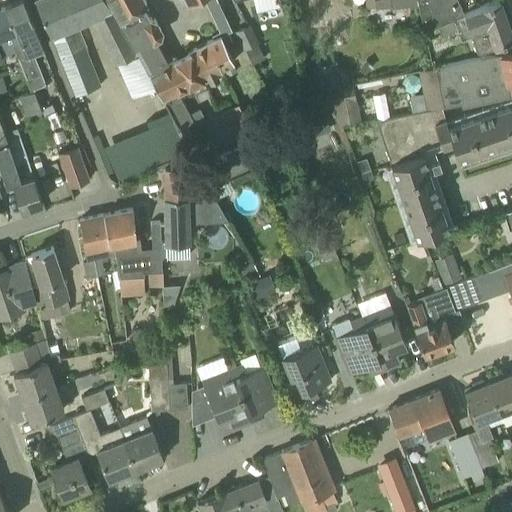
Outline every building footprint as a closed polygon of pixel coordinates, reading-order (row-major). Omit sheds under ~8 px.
[(15,48),(31,92),(35,91),(42,110),(46,121),(49,129),(60,125),(57,117),(47,89),(51,88),(45,73),(42,74),(33,52),(43,48),(22,0),(21,0),(7,7),(20,43),(14,46),(15,48)] [(107,0),(35,0),(49,32),(91,14),(92,18),(93,17),(110,50),(112,49),(131,95),(154,84),(112,5),(110,5),(107,0)] [(187,85),(190,84),(221,68),(221,67),(233,61),(225,44),(232,40),(227,32),(232,30),(218,0),(204,0),(207,5),(206,5),(220,36),(166,62),(154,37),(159,35),(161,29),(155,19),(150,17),(149,18),(141,3),(146,1),(145,0),(109,0),(112,5),(154,84),(178,127),(193,120),(177,90),(183,87),(183,88),(188,86),(187,85)] [(374,0),(376,7),(390,6),(390,9),(419,5),(417,0),(374,0)] [(424,29),(437,25),(464,15),(463,11),(457,0),(417,0),(419,5),(424,29)] [(464,15),(437,25),(442,35),(442,36),(458,30),(461,38),(471,34),(477,51),(492,45),(495,55),(511,50),(511,35),(499,0),(495,0),(463,11),(464,15)] [(20,43),(7,7),(0,10),(0,39),(5,51),(15,48),(14,46),(20,43)] [(249,25),(236,31),(244,49),(257,43),(249,25)] [(437,25),(424,29),(428,40),(442,35),(437,25)] [(53,43),(75,95),(100,85),(85,46),(73,51),(67,37),(53,43)] [(265,59),(258,45),(247,51),(254,65),(265,59)] [(511,50),(495,55),(433,68),(441,106),(461,103),(462,106),(510,96),(511,95),(511,50)] [(345,66),(337,68),(336,61),(312,65),(314,73),(305,74),(309,92),(349,84),(345,66)] [(234,64),(225,68),(229,76),(238,71),(234,64)] [(423,92),(426,109),(441,106),(433,68),(419,71),(423,92)] [(301,82),(287,84),(290,100),(304,96),(303,93),(301,82)] [(349,84),(309,92),(303,93),(304,96),(307,110),(331,105),(339,126),(361,122),(353,83),(349,84)] [(423,92),(409,95),(412,111),(426,109),(423,92)] [(511,97),(446,120),(441,106),(426,109),(412,111),(375,119),(416,239),(448,228),(423,154),(443,146),(443,144),(452,141),(458,158),(511,139),(511,97)] [(277,115),(275,109),(274,107),(273,103),(251,106),(240,107),(245,119),(253,118),(277,115)] [(245,119),(240,107),(238,104),(220,113),(227,128),(245,119)] [(252,141),(196,166),(208,187),(257,165),(296,148),(283,115),(267,118),(270,127),(265,139),(256,143),(252,141)] [(309,120),(297,124),(304,141),(316,136),(309,120)] [(20,179),(8,142),(0,144),(0,174),(2,173),(6,184),(13,182),(22,208),(42,201),(33,174),(20,179)] [(90,178),(78,144),(58,151),(70,185),(90,178)] [(189,166),(196,166),(189,152),(151,167),(152,172),(159,169),(164,169),(164,195),(190,195),(189,166)] [(357,161),(361,172),(372,168),(368,157),(357,161)] [(375,177),(372,168),(361,172),(365,181),(375,177)] [(217,197),(214,190),(190,195),(190,196),(188,196),(189,222),(228,220),(219,201),(217,197)] [(189,222),(188,196),(190,196),(190,195),(164,195),(165,240),(161,240),(162,255),(166,255),(168,257),(187,257),(189,254),(189,241),(190,241),(189,222)] [(140,248),(139,238),(135,238),(132,207),(105,213),(110,244),(114,243),(115,254),(119,277),(143,276),(143,271),(140,248)] [(511,207),(503,211),(508,228),(511,227),(511,207)] [(110,244),(105,213),(79,219),(84,249),(86,261),(94,259),(115,254),(114,243),(110,244)] [(162,255),(161,240),(160,221),(151,221),(153,247),(140,248),(143,271),(162,270),(162,255)] [(406,241),(403,232),(395,234),(398,244),(406,241)] [(329,235),(316,239),(322,258),(335,254),(329,235)] [(33,285),(37,301),(42,318),(70,311),(68,302),(63,277),(53,246),(31,254),(31,255),(25,257),(26,259),(33,285)] [(444,286),(446,285),(463,278),(452,252),(434,259),(444,286)] [(0,314),(25,306),(24,305),(37,301),(33,285),(26,259),(9,265),(11,270),(0,273),(0,314)] [(511,259),(488,269),(474,274),(463,278),(446,285),(454,306),(458,305),(508,288),(511,297),(511,259)] [(245,281),(260,275),(253,261),(243,266),(241,272),(245,281)] [(444,286),(443,286),(438,274),(432,276),(432,284),(435,290),(418,297),(418,298),(406,303),(424,352),(454,341),(449,329),(464,323),(458,305),(454,306),(446,285),(444,286)] [(269,275),(251,283),(258,298),(276,291),(269,275)] [(383,368),(400,362),(396,350),(407,346),(390,305),(385,291),(357,302),(362,316),(383,368)] [(201,321),(210,318),(207,310),(198,314),(201,321)] [(383,368),(362,316),(350,321),(353,329),(335,336),(350,372),(367,366),(370,374),(383,368)] [(29,332),(33,342),(46,338),(43,327),(29,332)] [(46,338),(33,342),(9,350),(17,370),(13,372),(21,396),(55,384),(48,364),(46,357),(49,356),(46,338)] [(331,380),(316,343),(282,357),(291,379),(296,377),(305,399),(318,394),(315,386),(331,380)] [(56,344),(48,346),(49,356),(58,353),(56,344)] [(168,377),(167,377),(166,363),(148,364),(151,409),(170,408),(169,382),(168,377)] [(278,401),(263,364),(245,371),(242,364),(230,368),(251,421),(264,416),(260,408),(278,401)] [(251,421),(230,368),(202,380),(218,420),(229,416),(233,428),(251,421)] [(117,384),(120,383),(127,383),(126,369),(119,369),(120,381),(117,381),(117,384)] [(511,374),(511,371),(503,374),(502,372),(491,376),(491,379),(488,380),(500,411),(511,406),(511,374)] [(500,411),(488,380),(484,382),(483,379),(471,384),(472,386),(464,389),(471,407),(468,408),(476,428),(469,431),(469,432),(482,466),(498,460),(493,446),(494,446),(490,437),(493,436),(486,416),(500,411)] [(186,381),(169,382),(170,408),(188,407),(186,381)] [(30,421),(64,409),(55,384),(21,396),(30,421)] [(81,396),(86,408),(90,407),(109,399),(104,386),(81,396)] [(388,407),(407,455),(414,452),(405,431),(422,425),(427,438),(454,427),(438,388),(388,407)] [(78,427),(88,453),(97,450),(108,478),(136,467),(120,425),(108,429),(100,432),(90,407),(86,408),(73,414),(73,415),(78,427)] [(146,414),(130,420),(120,425),(136,467),(163,456),(146,414)] [(57,436),(67,460),(51,466),(63,496),(89,485),(78,457),(88,453),(78,427),(73,415),(48,426),(52,438),(57,436)] [(483,469),(482,466),(469,432),(448,440),(463,478),(483,469)] [(336,501),(312,438),(262,457),(277,495),(286,491),(291,503),(301,499),(305,511),(327,511),(325,505),(334,501),(336,501)] [(271,511),(258,478),(257,478),(198,501),(201,511),(230,511),(249,505),(251,511),(271,511)] [(0,511),(8,511),(0,491),(0,511)] [(334,501),(325,505),(327,511),(330,511),(337,509),(334,501)]
